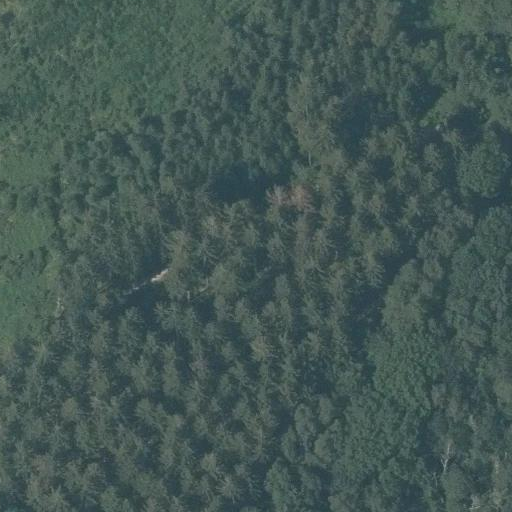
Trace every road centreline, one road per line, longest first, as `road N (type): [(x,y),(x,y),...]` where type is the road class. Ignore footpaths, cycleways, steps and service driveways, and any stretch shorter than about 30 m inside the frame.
road 1 (track): [(0,380),(220,237),(511,93)]
road 2 (track): [(334,511),(511,198)]
